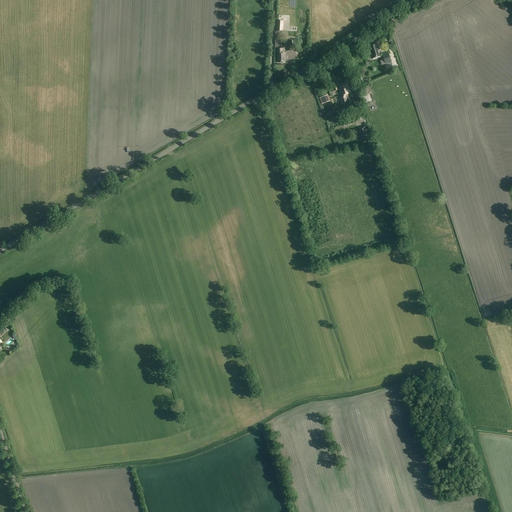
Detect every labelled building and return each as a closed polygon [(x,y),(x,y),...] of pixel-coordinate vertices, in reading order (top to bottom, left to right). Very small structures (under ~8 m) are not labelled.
[(372,59),(376,58),(380,56),(377,49),(380,49),(378,43),(368,46),(372,59)] [(392,62),(388,52),(382,54),(386,65),(392,62)] [(345,95),(351,93),(347,81),(338,84),(339,87),(338,88),(339,90),(341,96),(339,97),(341,104),(347,102),(345,95)] [(322,104),(329,101),(330,101),(328,95),(320,98),(320,100),(322,104)] [(371,140),(367,125),(358,128),(363,143),(371,140)]
